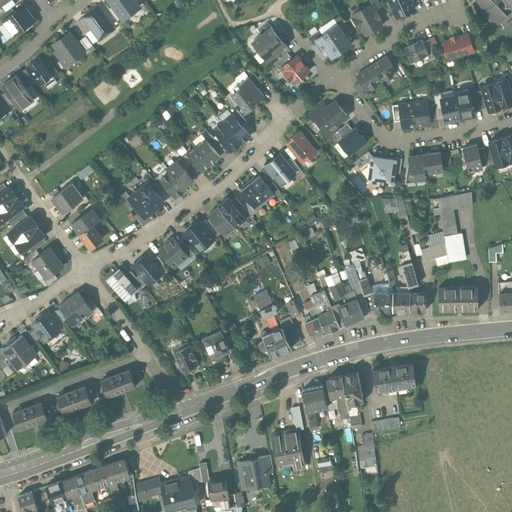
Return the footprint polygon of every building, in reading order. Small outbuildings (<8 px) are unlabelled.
[(7,0),(1,5),(6,11),(11,7),(15,4),(12,0),(7,0)] [(109,0),(123,18),(127,15),(129,18),(136,12),(135,10),(139,6),(134,0),(109,0)] [(369,0),(373,5),(376,10),(381,7),(377,0),(369,0)] [(389,0),(397,17),(414,9),(412,3),(413,3),(411,0),(389,0)] [(511,0),(476,0),(486,11),(484,13),(495,26),(500,22),(503,26),(502,27),(511,37),(511,0)] [(24,5),(15,12),(16,14),(25,7),(24,5)] [(360,10),(352,15),(360,29),(362,28),(366,35),(382,25),(379,19),(380,18),(376,10),(373,5),(361,12),(360,10)] [(82,17),(83,18),(91,29),(99,40),(114,29),(98,6),(82,17)] [(0,22),(2,25),(5,23),(3,20),(15,12),(11,7),(6,11),(0,15),(0,22)] [(3,20),(5,23),(14,35),(35,20),(25,7),(16,14),(15,12),(3,20)] [(350,30),(340,15),(334,19),(337,24),(338,24),(345,34),(350,30)] [(76,22),(85,34),(91,29),(83,18),(76,22)] [(262,34),(271,26),(267,22),(258,29),(262,34)] [(322,50),(325,48),(331,57),(351,44),(345,34),(338,24),(337,24),(324,34),(315,39),(317,43),(322,50)] [(252,42),(259,51),(281,34),(278,30),(274,30),(271,26),(262,34),(261,34),(258,34),(258,36),(252,42)] [(313,45),(317,43),(315,39),(324,34),(320,29),(308,37),(313,45)] [(468,33),(443,42),(446,52),(445,53),(446,57),(448,58),(449,60),(474,51),(470,40),(468,33)] [(63,56),(68,63),(83,53),(76,43),(70,34),(54,44),(59,50),(55,53),(59,59),(63,56)] [(286,45),(283,42),(284,38),(281,34),(259,51),(267,61),(274,55),(276,56),(276,53),(277,53),(286,45)] [(86,36),(81,39),(88,49),(93,45),(86,36)] [(476,38),(470,40),(474,51),(480,49),(476,38)] [(81,39),(76,43),(83,53),(88,49),(81,39)] [(429,55),(423,42),(422,40),(404,48),(411,63),(429,55)] [(429,40),(423,42),(429,55),(431,59),(436,56),(429,40)] [(277,53),(281,57),(287,52),(290,50),(286,45),(277,53)] [(279,70),(281,68),(292,58),(287,52),(281,57),(274,63),(279,70)] [(281,68),(293,83),(309,71),(297,55),(292,58),(281,68)] [(63,56),(59,59),(64,66),(68,63),(63,56)] [(392,74),(396,71),(391,64),(387,56),(371,66),(381,81),(386,78),(386,79),(392,75),(392,74)] [(27,67),(40,85),(43,82),(43,83),(50,78),(49,78),(52,76),(53,75),(44,63),(40,58),(36,61),(35,60),(30,63),(31,64),(27,67)] [(407,75),(398,59),(391,64),(396,71),(401,79),(407,75)] [(53,75),(52,76),(54,78),(59,74),(48,60),(44,63),(53,75)] [(376,84),(381,81),(371,66),(356,76),(360,82),(366,90),(370,88),(371,89),(377,85),(376,84)] [(249,77),(256,86),(261,82),(254,73),(249,77)] [(16,75),(2,85),(20,109),(34,99),(26,88),(16,75)] [(241,86),(254,103),(264,95),(256,86),(249,77),(239,84),(241,86)] [(494,82),(502,107),(511,103),(511,96),(507,82),(506,78),(494,82)] [(360,82),(353,86),(363,99),(369,95),(366,90),(360,82)] [(482,90),(488,107),(489,111),(502,107),(494,82),(481,86),(482,90)] [(26,88),(34,99),(39,96),(31,85),(26,88)] [(472,104),(478,102),(476,92),(474,85),(467,86),(468,89),(469,89),(472,104)] [(241,86),(232,94),(231,94),(239,103),(246,112),(256,105),(254,103),(241,86)] [(472,104),(469,89),(468,89),(455,92),(456,95),(461,118),(475,115),(474,108),(473,108),(472,104)] [(478,102),(480,109),(488,107),(482,90),(476,92),(478,102)] [(226,96),(234,107),(239,103),(231,94),(232,94),(230,92),(226,96)] [(0,96),(0,106),(5,113),(12,108),(2,95),(0,96)] [(456,95),(441,98),(446,121),(461,118),(456,95)] [(347,116),(336,101),(325,110),(313,120),(315,119),(321,127),(320,128),(324,134),(336,124),(347,116)] [(427,101),(413,103),(416,126),(430,124),(430,120),(428,105),(427,101)] [(413,103),(399,104),(401,120),(402,128),(416,126),(413,103)] [(399,104),(392,105),(394,121),(401,120),(399,104)] [(438,119),(435,104),(428,105),(430,120),(438,119)] [(313,120),(325,110),(321,105),(309,115),(313,120)] [(232,114),(241,125),(246,121),(237,110),(232,114)] [(223,122),(240,143),(250,136),(241,125),(232,114),(223,122)] [(217,134),(225,143),(231,151),(240,143),(223,122),(213,129),(217,134)] [(340,129),(337,131),(343,139),(353,130),(348,123),(340,129)] [(336,124),(324,134),(328,138),(337,131),(340,129),(336,124)] [(205,138),(212,146),(216,142),(213,138),(206,129),(201,133),(205,138)] [(355,129),(353,130),(343,139),(339,142),(349,154),(366,141),(355,129)] [(287,143),(289,146),(298,156),(302,161),(308,156),(310,158),(317,151),(300,131),(293,137),(294,138),(287,143)] [(213,138),(216,142),(220,147),(225,143),(217,134),(213,138)] [(511,134),(502,137),(509,162),(511,161),(511,134)] [(497,166),(509,162),(502,137),(489,141),(490,145),(496,162),(497,166)] [(196,146),(210,164),(220,156),(212,146),(205,138),(196,146)] [(463,162),(466,163),(467,163),(469,171),(483,168),(482,167),(478,149),(476,144),(463,148),(465,155),(463,155),(462,158),(463,162)] [(484,148),(488,164),(496,162),(490,145),(483,147),(484,148)] [(196,146),(187,154),(193,162),(201,171),(210,164),(196,146)] [(291,157),(293,160),(298,156),(289,146),(285,150),(291,157)] [(478,149),(482,167),(488,165),(488,164),(484,148),(478,149)] [(372,157),(373,157),(368,151),(354,162),(360,169),(367,163),(371,164),(372,157)] [(422,155),(425,173),(443,170),(440,152),(422,155)] [(182,157),(189,166),(193,162),(187,154),(186,154),(182,157)] [(266,165),(274,175),(281,184),(295,173),(295,172),(286,161),(280,154),(266,165)] [(407,168),(405,182),(426,179),(425,173),(422,155),(408,157),(410,169),(407,168)] [(177,161),(185,170),(189,166),(182,157),(177,161)] [(295,172),(295,173),(295,174),(300,169),(293,160),(291,157),(286,161),(295,172)] [(379,158),(373,157),(372,157),(371,164),(368,180),(380,182),(379,183),(381,183),(381,182),(392,184),(394,172),(396,160),(395,160),(389,159),(379,157),(379,158)] [(168,168),(183,188),(193,180),(185,170),(177,161),(168,168)] [(266,165),(262,169),(269,178),(274,175),(266,165)] [(158,176),(168,188),(176,198),(185,190),(183,188),(168,168),(158,176)] [(148,173),(142,178),(147,183),(148,182),(155,191),(159,187),(153,180),(148,173)] [(153,180),(159,187),(163,192),(168,188),(158,176),(153,180)] [(248,181),(265,202),(275,195),(267,186),(259,176),(255,178),(254,177),(248,181)] [(249,201),(256,210),(265,202),(248,181),(243,186),(244,188),(241,190),(249,201)] [(148,182),(147,183),(138,190),(154,209),(164,202),(155,191),(148,182)] [(267,186),(275,195),(275,196),(280,192),(272,182),(267,186)] [(76,203),(83,198),(72,183),(52,198),(63,213),(76,203)] [(0,209),(17,197),(10,187),(7,189),(0,194),(0,209)] [(154,209),(138,190),(130,196),(129,197),(135,206),(145,217),(154,209)] [(131,209),(135,206),(129,197),(130,196),(125,191),(120,196),(131,209)] [(472,205),(471,194),(438,198),(444,235),(456,233),(453,208),(472,205)] [(83,198),(76,203),(79,208),(89,201),(85,196),(83,198)] [(399,196),(384,197),(385,211),(399,211),(399,196)] [(7,219),(22,208),(24,207),(17,197),(0,209),(0,221),(1,223),(7,219)] [(228,198),(218,206),(235,227),(236,225),(237,226),(240,226),(243,224),(243,221),(242,220),(245,218),(242,215),(231,201),(228,198)] [(231,201),(242,215),(247,211),(242,206),(236,198),(231,201)] [(242,206),(247,211),(251,216),(257,211),(256,210),(249,201),(242,206)] [(211,218),(222,232),(224,235),(235,227),(218,206),(208,214),(211,218)] [(7,219),(10,224),(25,213),(22,208),(7,219)] [(71,223),(79,234),(92,224),(100,219),(92,208),(81,216),(71,223)] [(68,219),(71,223),(81,216),(78,211),(68,219)] [(10,224),(14,228),(29,218),(25,213),(10,224)] [(8,233),(15,242),(38,226),(31,216),(29,218),(14,228),(8,233)] [(211,218),(206,222),(216,234),(217,235),(222,232),(211,218)] [(205,220),(200,224),(211,237),(216,234),(206,222),(205,220)] [(190,229),(189,229),(184,233),(186,234),(197,248),(198,250),(212,239),(211,237),(200,224),(198,221),(193,225),(193,227),(190,229)] [(79,234),(89,248),(102,239),(92,224),(79,234)] [(28,248),(43,237),(45,235),(38,226),(15,242),(22,252),(28,248)] [(463,258),(459,232),(456,233),(444,235),(445,243),(447,254),(447,261),(463,258)] [(181,238),(183,240),(192,252),(197,248),(186,234),(181,238)] [(32,253),(36,249),(46,242),(43,237),(28,248),(32,253)] [(173,238),(159,249),(174,267),(188,256),(178,244),(173,238)] [(178,244),(188,256),(190,258),(194,254),(192,252),(183,240),(178,244)] [(423,260),(447,254),(445,243),(420,250),(423,260)] [(55,250),(53,250),(50,246),(39,254),(32,259),(39,269),(59,255),(55,250)] [(351,251),(356,262),(368,257),(363,246),(351,251)] [(29,261),(32,259),(39,254),(36,249),(32,253),(26,256),(29,261)] [(140,274),(148,283),(149,284),(163,273),(162,272),(152,260),(148,254),(144,257),(143,256),(136,261),(137,263),(134,265),(140,274)] [(64,265),(61,262),(62,259),(59,255),(39,269),(44,277),(46,279),(54,273),(64,265)] [(152,260),(162,272),(167,268),(157,256),(152,260)] [(401,264),(408,287),(418,284),(411,261),(410,261),(409,256),(406,257),(408,262),(401,264)] [(107,279),(123,296),(134,291),(137,289),(125,275),(119,268),(107,279)] [(386,271),(390,282),(392,281),(392,279),(395,278),(392,269),(386,271)] [(137,289),(141,285),(136,278),(130,271),(125,275),(137,289)] [(57,278),(54,273),(46,279),(44,277),(42,278),(47,285),(57,278)] [(136,278),(141,285),(143,287),(148,283),(140,274),(136,278)] [(366,278),(359,280),(364,295),(371,293),(366,278)] [(2,283),(9,294),(14,290),(8,280),(2,283)] [(359,280),(354,281),(359,297),(364,295),(359,280)] [(511,280),(497,282),(501,310),(511,308),(511,280)] [(316,282),(309,284),(311,293),(319,291),(316,282)] [(477,286),(439,287),(440,309),(478,309),(477,286)] [(79,292),(87,302),(91,298),(84,288),(79,292)] [(79,291),(69,298),(85,319),(89,317),(89,313),(93,310),(87,302),(79,292),(79,291)] [(385,310),(393,310),(393,292),(375,292),(375,311),(385,311),(385,310)] [(409,310),(409,292),(393,292),(393,310),(409,310)] [(425,292),(409,292),(409,310),(414,310),(414,311),(421,311),(421,310),(425,310),(425,292)] [(332,293),(327,295),(332,306),(337,304),(332,293)] [(312,300),(315,306),(326,301),(323,295),(312,300)] [(81,322),(85,319),(69,298),(59,305),(73,324),(78,321),(81,322)] [(293,299),(286,303),(293,317),(300,314),(293,299)] [(357,299),(348,303),(355,320),(364,316),(357,299)] [(304,304),(307,310),(315,306),(312,300),(304,304)] [(355,320),(348,303),(339,307),(346,323),(355,320)] [(273,305),(260,310),(264,319),(277,313),(273,305)] [(319,315),(319,316),(326,332),(340,326),(333,309),(319,315)] [(56,310),(49,315),(57,326),(64,321),(56,310)] [(57,326),(49,315),(47,312),(32,324),(34,327),(42,337),(45,341),(60,330),(57,326)] [(319,316),(305,322),(312,338),(326,332),(319,316)] [(283,326),(292,347),(302,342),(293,322),(283,326)] [(272,356),(292,347),(283,326),(263,335),(272,356)] [(42,337),(34,327),(27,332),(35,342),(42,337)] [(30,345),(32,345),(35,343),(35,342),(27,332),(25,329),(20,332),(22,335),(30,345)] [(208,345),(213,358),(214,359),(216,360),(217,360),(219,360),(220,360),(221,359),(222,358),(223,356),(223,355),(222,354),(230,350),(222,331),(202,339),(205,346),(208,345)] [(36,353),(32,347),(32,345),(30,345),(22,335),(19,337),(14,337),(11,339),(27,362),(35,356),(36,353)] [(20,367),(27,362),(11,339),(7,342),(7,346),(3,349),(9,356),(10,359),(10,361),(13,362),(16,366),(20,367)] [(174,352),(182,371),(183,371),(185,374),(192,371),(191,367),(198,364),(189,345),(187,342),(181,345),(182,348),(174,352)] [(0,354),(4,360),(9,356),(3,349),(2,347),(0,348),(0,354)] [(376,391),(416,385),(411,364),(373,370),(376,391)] [(129,369),(101,379),(107,396),(136,386),(129,369)] [(346,394),(348,405),(363,402),(358,372),(343,375),(346,394)] [(337,396),(346,394),(343,375),(337,376),(332,377),(328,378),(332,397),(337,396)] [(85,385),(57,396),(64,413),(92,403),(85,385)] [(327,407),(323,386),(302,390),(307,411),(314,410),(327,407)] [(348,405),(346,394),(337,396),(340,413),(349,411),(348,405)] [(19,430),(48,419),(41,402),(13,412),(19,430)] [(302,405),(294,405),(295,426),(303,425),(302,405)] [(314,410),(307,411),(310,429),(318,428),(314,410)] [(359,413),(350,415),(352,426),(361,424),(359,413)] [(372,433),(373,434),(401,429),(398,418),(371,422),(372,433)] [(294,459),(295,464),(295,467),(304,465),(298,429),(273,434),(278,462),(294,459)] [(373,434),(372,433),(361,435),(363,445),(374,443),(373,434)] [(270,455),(265,456),(268,473),(273,472),(270,455)] [(265,456),(259,457),(258,459),(258,461),(252,462),(252,461),(251,461),(239,463),(243,488),(259,485),(259,482),(269,480),(268,473),(265,456)] [(320,466),(322,465),(323,471),(334,469),(333,463),(332,463),(331,457),(319,460),(320,466)] [(103,466),(109,483),(110,486),(116,484),(114,481),(131,475),(125,458),(103,466)] [(201,469),(202,478),(209,477),(207,462),(200,463),(201,469)] [(86,471),(92,488),(92,489),(99,487),(100,488),(103,487),(103,485),(109,483),(103,466),(86,471)] [(202,478),(201,469),(188,472),(189,475),(190,475),(193,484),(203,481),(202,478)] [(75,475),(82,496),(85,504),(94,501),(90,489),(92,488),(86,471),(75,475)] [(75,475),(62,480),(68,496),(72,494),(74,499),(77,498),(82,496),(75,475)] [(180,478),(179,481),(162,485),(162,486),(163,491),(168,510),(181,506),(182,511),(197,511),(196,505),(198,505),(193,484),(190,475),(189,475),(180,478)] [(215,480),(209,481),(212,498),(219,497),(222,509),(231,508),(228,494),(225,478),(220,479),(219,476),(215,476),(215,480)] [(160,478),(135,484),(138,501),(138,502),(152,499),(151,494),(163,491),(162,486),(162,485),(160,478)] [(135,484),(134,479),(126,481),(130,502),(138,501),(135,484)] [(47,485),(52,497),(53,501),(63,498),(65,497),(60,481),(47,485)] [(116,484),(110,486),(111,487),(114,498),(118,497),(120,502),(123,501),(117,484),(116,484)] [(47,485),(34,490),(39,502),(52,497),(47,485)] [(114,498),(111,487),(107,489),(111,498),(99,502),(102,509),(117,504),(114,498)] [(19,495),(24,511),(38,507),(33,490),(19,495)] [(241,493),(239,492),(235,493),(237,506),(243,505),(241,493)] [(237,506),(235,493),(228,494),(231,508),(237,506)] [(82,496),(77,498),(80,509),(86,507),(85,504),(82,496)]
